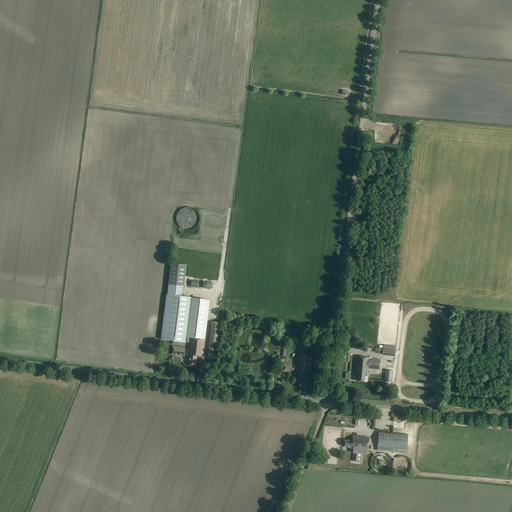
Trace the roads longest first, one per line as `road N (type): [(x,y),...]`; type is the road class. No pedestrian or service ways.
road 1 (unclassified): [(325,401),(376,0)]
road 2 (unclassified): [(325,401),(0,359)]
road 3 (unclassified): [(511,417),(325,401)]
